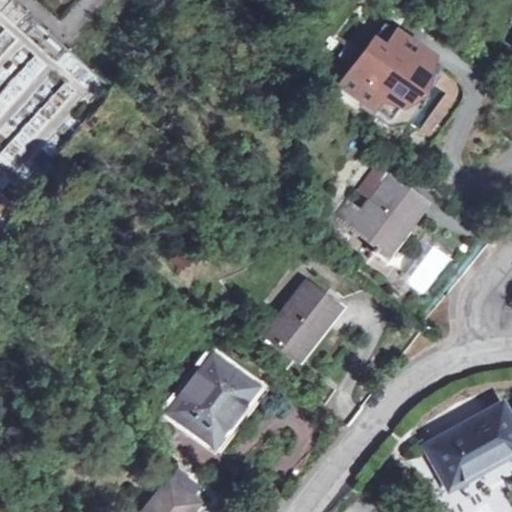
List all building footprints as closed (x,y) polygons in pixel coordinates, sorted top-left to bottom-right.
[(370,109),(386,120),(418,76),(410,70),(422,54),(381,25),(361,53),(351,68),(338,86),(370,109)] [(351,68),(361,53),(346,43),(336,57),(351,68)] [(388,129),(408,125),(427,98),(419,92),(438,66),(422,54),(410,70),(418,76),(386,120),(370,109),(366,113),(388,129)] [(488,114),(509,139),(511,135),(511,96),(505,91),(488,114)] [(375,167),(347,202),(363,214),(390,179),(375,167)] [(422,204),(390,179),(363,214),(347,202),(334,219),(382,255),(422,204)] [(432,244),(404,281),(423,295),(451,257),(432,244)] [(231,303),(243,297),(232,277),(219,282),(231,303)] [(292,362),(334,307),(303,283),(261,337),(292,362)] [(189,421),(217,442),(256,391),(210,355),(164,415),(183,430),(189,421)] [(511,428),(500,407),(425,449),(445,486),(488,463),(490,467),(511,453),(511,428)] [(210,450),(217,442),(189,421),(183,430),(210,450)] [(162,490),(144,511),(190,511),(190,509),(194,504),(186,499),(194,488),(175,473),(167,484),(164,482),(159,488),(162,490)]
